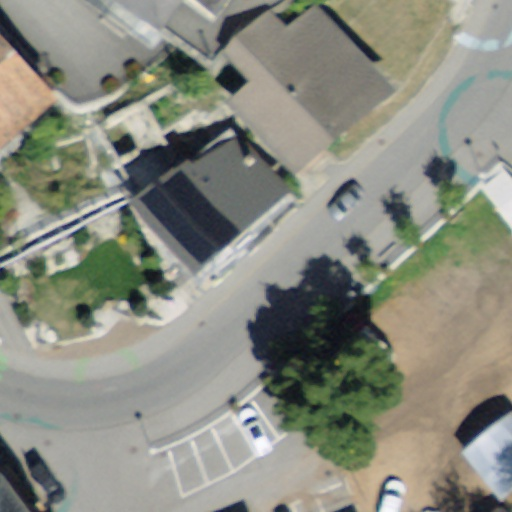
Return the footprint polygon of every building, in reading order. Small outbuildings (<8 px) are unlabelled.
[(151,0),(197,28),(216,0),(151,0)] [(270,12),(229,51),(253,77),(227,101),(293,173),(389,84),(314,4),(287,30),(270,12)] [(0,68),(0,124),(28,98),(0,68)] [(144,207),(198,269),(288,192),(252,151),(245,156),(231,140),(190,175),(186,170),(144,207)] [(16,511),(0,492),(0,511),(16,511)]
